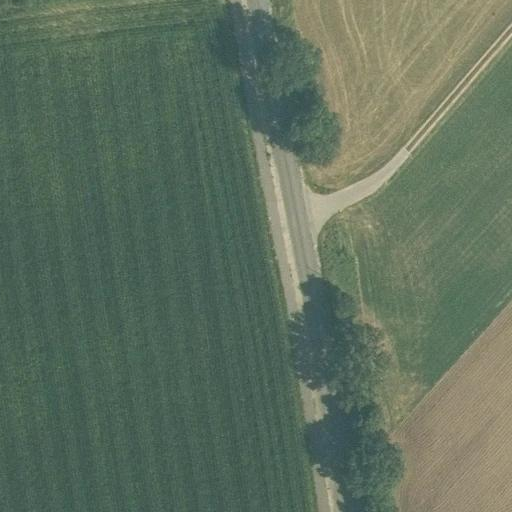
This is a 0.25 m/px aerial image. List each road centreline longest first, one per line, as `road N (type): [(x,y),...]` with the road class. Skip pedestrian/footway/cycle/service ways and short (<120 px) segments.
road 1 (secondary): [(256,0),(346,511)]
road 2 (track): [(511,75),(390,207),(357,222),(298,230)]
